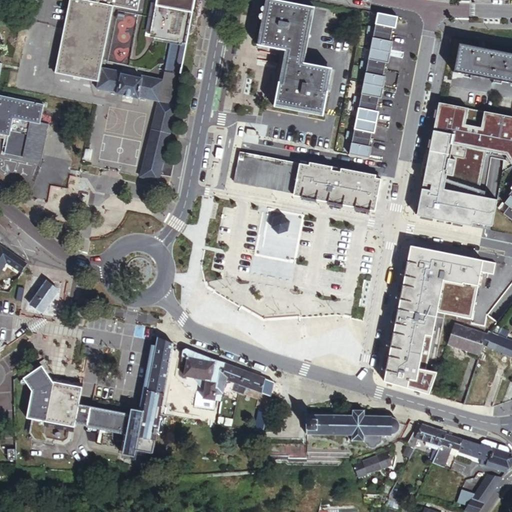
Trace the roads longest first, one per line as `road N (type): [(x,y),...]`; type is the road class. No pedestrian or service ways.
road 1 (tertiary): [(157,251),(185,207),(226,0)]
road 2 (tertiary): [(156,293),(195,333),(361,389)]
road 3 (residential): [(402,178),(227,145)]
road 4 (residential): [(402,178),(435,9)]
road 5 (residential): [(361,389),(390,223)]
road 6 (tertiary): [(361,389),(477,424),(511,426)]
road 7 (residential): [(123,344),(0,318)]
road 8 (residential): [(390,223),(511,249)]
